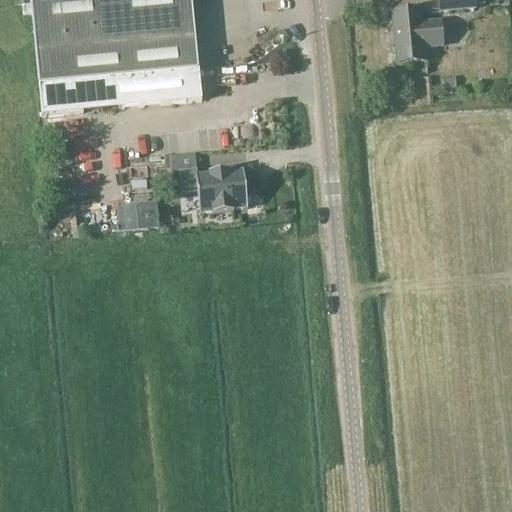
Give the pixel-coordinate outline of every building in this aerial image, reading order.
[(30,0),(37,66),(46,65),(45,57),(195,42),(191,0),(30,0)] [(438,0),(439,10),(447,10),(475,8),(474,0),(438,0)] [(422,10),(392,13),(396,65),(426,62),(425,48),(437,47),(435,23),(423,24),(422,10)] [(37,66),(39,88),(198,73),(195,42),(45,57),(46,65),(37,66)] [(198,73),(39,88),(42,118),(81,115),(80,109),(122,105),(123,110),(201,103),(198,73)] [(179,173),(182,195),(199,193),(202,217),(250,211),(244,171),(198,177),(198,170),(179,173)] [(159,230),(156,205),(136,207),(138,232),(159,230)]
